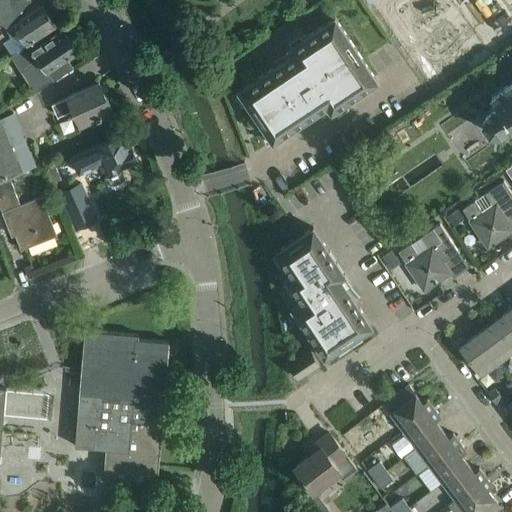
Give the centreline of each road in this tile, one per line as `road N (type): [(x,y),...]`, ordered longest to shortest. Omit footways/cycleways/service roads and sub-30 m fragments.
road 1 (tertiary): [(206,511),(216,405),(206,283),(193,232)]
road 2 (tertiary): [(193,232),(136,73),(96,0)]
road 3 (residential): [(193,232),(0,310)]
road 4 (residential): [(511,454),(419,330)]
road 5 (residential): [(285,401),(338,387),(419,330)]
